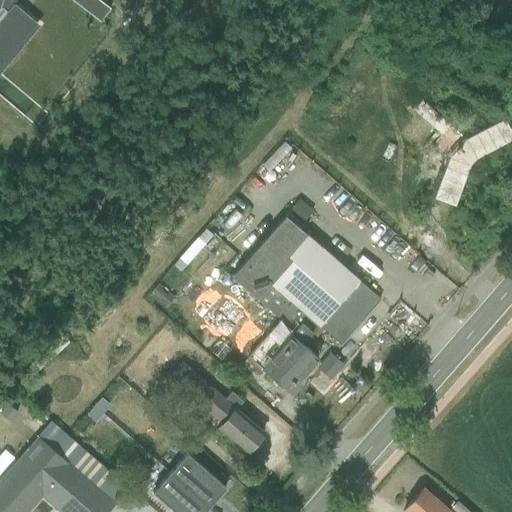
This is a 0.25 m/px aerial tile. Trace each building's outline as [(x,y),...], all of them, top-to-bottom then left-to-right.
[(0,0),(0,72),(39,27),(10,3),(13,0),(0,0)] [(68,0),(98,23),(115,0),(68,0)] [(460,215),(511,150),(511,121),(468,86),(401,167),(460,215)] [(412,122),(423,111),(408,96),(397,108),(412,122)] [(297,396),(327,360),(293,332),(263,369),(297,396)] [(250,456),(269,436),(212,384),(194,404),(250,456)] [(64,511),(109,511),(117,503),(39,435),(0,479),(0,511),(30,511),(45,495),(64,511)] [(209,448),(213,464),(226,461),(223,445),(209,448)] [(407,511),(457,511),(428,486),(406,511),(407,511)]
